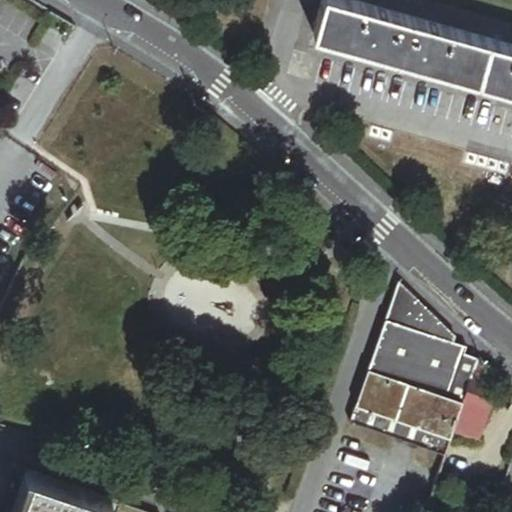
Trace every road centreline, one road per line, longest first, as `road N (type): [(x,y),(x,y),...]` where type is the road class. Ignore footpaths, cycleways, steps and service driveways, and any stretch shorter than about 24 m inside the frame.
road 1 (tertiary): [(86,0),(220,83),(399,246)]
road 2 (residential): [(302,511),(399,246)]
road 3 (tertiary): [(399,246),(511,343)]
